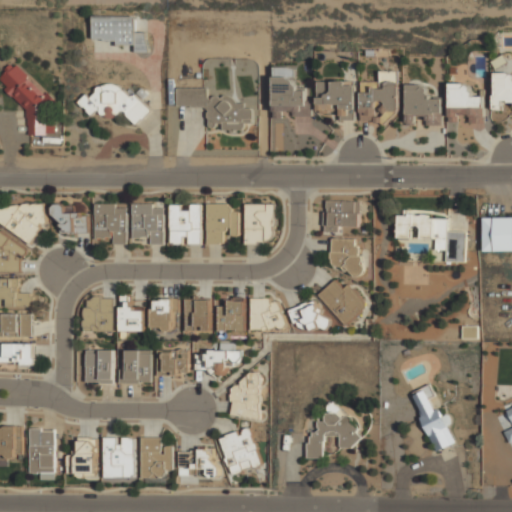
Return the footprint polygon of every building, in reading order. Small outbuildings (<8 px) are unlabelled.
[(145,34),(136,34),(136,17),(92,17),(92,43),(145,44),(145,34)] [(0,89),(43,133),(48,128),(41,121),(57,104),(15,62),(0,77),(0,89)] [(273,117),(283,117),(283,114),(309,114),(309,88),(296,88),(296,67),(273,67),(273,117)] [(494,110),(503,110),(503,101),(511,101),(511,72),(494,72),(494,110)] [(122,111),(135,125),(149,113),(115,75),(91,97),(87,93),(78,101),(92,115),(98,109),(110,122),(122,111)] [(338,111),(338,120),(355,120),(355,80),(317,80),(317,111),(338,111)] [(399,81),(361,81),(361,120),(399,120),(399,81)] [(449,83),(449,121),(458,121),(458,116),(468,116),(468,124),(484,124),(484,94),(471,94),(471,84),(449,83)] [(406,124),(415,124),(415,115),(425,115),(425,125),(443,125),(443,95),(427,95),(427,84),(407,84),(406,124)] [(177,106),(209,107),(208,128),(243,129),(243,122),(252,122),(252,108),(244,108),(244,98),(208,97),(208,88),(178,87),(177,106)] [(324,229),(360,229),(360,200),(324,200),(324,229)] [(94,203),(94,240),(127,240),(127,203),(94,203)] [(164,203),(132,203),(132,240),(142,240),(142,244),(164,244),(164,203)] [(170,244),(202,244),(202,203),(170,203),(170,244)] [(207,203),(207,243),(226,243),(226,233),(238,233),(238,213),(231,213),(231,203),(207,203)] [(245,243),(275,243),(275,203),(244,203),(245,243)] [(46,204),(0,204),(0,230),(38,230),(38,224),(46,224),(46,204)] [(76,205),(57,205),(57,233),(88,233),(88,213),(76,213),(76,205)] [(465,262),(468,231),(448,230),(449,217),(400,213),(398,236),(413,238),(414,230),(421,230),(420,238),(437,239),(436,249),(448,250),(447,261),(465,262)] [(484,251),(511,251),(511,217),(484,217),(484,251)] [(0,272),(24,272),(25,237),(0,237),(0,272)] [(360,238),(330,238),(330,270),(360,270),(360,238)] [(22,278),(0,278),(0,307),(34,307),(34,289),(22,289),(22,278)] [(318,296),(350,325),(369,303),(348,284),(344,288),(333,279),(318,296)] [(119,295),(119,332),(146,332),(146,307),(133,307),(133,295),(119,295)] [(115,332),(115,296),(82,296),(82,332),(115,332)] [(217,307),(217,330),(245,330),(245,296),(226,296),(226,307),(217,307)] [(211,330),(211,297),(185,297),(185,330),(211,330)] [(251,297),(251,329),(283,329),(283,297),(251,297)] [(151,331),(172,331),(172,314),(178,314),(178,298),(151,298),(151,331)] [(319,299),(289,310),(297,333),(327,322),(319,299)] [(32,313),(1,313),(1,336),(32,336),(32,313)] [(35,343),(0,343),(0,365),(35,365),(35,343)] [(86,383),(115,383),(115,350),(86,350),(86,383)] [(152,350),(120,350),(120,383),(152,383),(152,350)] [(157,376),(188,376),(188,350),(157,350),(157,376)] [(240,350),(195,350),(195,369),(240,369),(240,350)] [(259,415),(260,374),(241,374),(241,385),(231,385),(231,415),(259,415)] [(455,443),(431,385),(412,393),(435,451),(455,443)] [(325,459),(325,437),(338,437),(338,447),(357,448),(358,408),(326,408),(326,421),(318,420),(318,434),(307,434),(307,458),(325,459)] [(23,426),(0,426),(0,464),(12,464),(12,455),(23,455),(23,426)] [(29,473),(55,473),(55,427),(29,427),(29,473)] [(262,464),(250,427),(218,437),(229,474),(262,464)] [(104,477),(135,477),(135,436),(104,436),(104,477)] [(141,436),(141,477),(172,477),(172,446),(162,446),(162,436),(141,436)] [(98,437),(77,437),(77,453),(68,453),(68,476),(98,476),(98,437)] [(179,476),(217,475),(216,448),(179,449),(179,476)]
